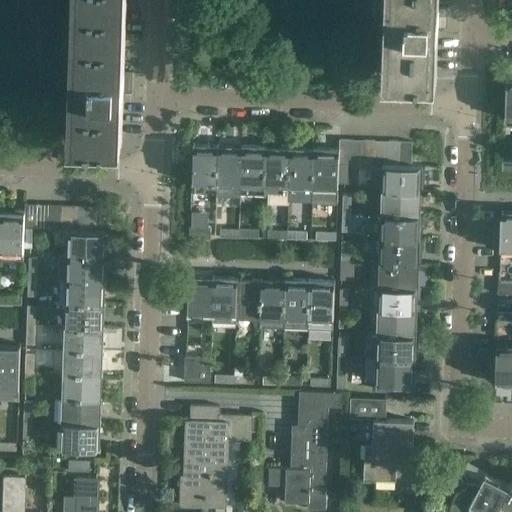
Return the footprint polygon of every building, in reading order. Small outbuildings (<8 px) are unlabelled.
[(69,135),(69,139),(122,140),(123,92),(132,93),(133,71),(124,71),(126,0),(73,0),(71,92),(69,135)] [(447,7),(439,6),(438,0),(386,0),(384,74),(436,76),(438,27),(447,27),(447,7)] [(189,53),(199,53),(202,53),(203,38),(190,37),(189,53)] [(339,148),(338,163),(347,163),(351,163),(352,139),(351,139),(341,139),(339,139),(339,148)] [(352,139),(351,163),(363,164),(364,140),(363,140),(353,140),(353,139),(352,139)] [(364,140),(363,164),(375,164),(376,140),(375,140),(365,140),(364,140)] [(376,140),(375,164),(384,164),(387,164),(388,141),(387,141),(377,140),(376,140)] [(387,164),(399,165),(400,141),(399,141),(388,141),(389,141),(388,141),(387,164)] [(400,141),(399,165),(411,165),(412,142),(411,142),(400,141),(401,141),(400,141)] [(217,192),(217,190),(219,145),(219,144),(218,144),(218,145),(195,144),(195,143),(194,143),(193,143),(192,191),(217,192)] [(241,183),(243,146),(243,145),(242,145),(242,146),(219,145),(217,190),(241,190),(241,183)] [(265,184),(267,147),(267,146),(266,146),(266,147),(243,146),(241,183),(241,190),(241,194),(265,195),(265,192),(265,184)] [(265,184),(265,192),(289,193),(289,184),(290,146),(290,148),(267,147),(265,184)] [(290,146),(289,184),(312,185),(313,185),(314,185),(315,148),(315,147),(314,147),(314,148),(291,148),(291,146),(290,146)] [(315,148),(314,185),(337,186),(338,186),(338,183),(338,163),(339,148),(338,148),(338,149),(315,148)] [(511,162),(502,162),(502,170),(511,170),(511,162)] [(338,163),(338,183),(344,183),(347,183),(347,163),(338,163)] [(383,188),(383,189),(420,190),(421,167),(422,167),(422,166),(411,165),(399,165),(387,164),(384,164),(383,188)] [(383,189),(382,213),(419,214),(420,191),(421,191),(421,190),(420,190),(383,189)] [(343,193),(343,212),(351,212),(352,193),(343,193)] [(36,228),(37,204),(36,204),(26,204),(25,204),(24,212),(24,228),(32,228),(36,228)] [(48,228),(49,204),(48,204),(48,205),(38,204),(37,204),(36,228),(48,228)] [(60,229),(61,205),(60,205),(50,205),(50,204),(49,204),(48,228),(60,229)] [(72,229),(73,205),(72,205),(62,205),(61,205),(60,229),(68,229),(72,229)] [(85,229),(85,206),(84,206),(74,205),(73,205),(72,229),(85,229)] [(86,206),(85,206),(85,229),(97,230),(97,206),(96,206),(86,206)] [(511,249),(511,211),(503,212),(503,211),(502,210),(501,210),(500,250),(501,250),(502,249),(511,249)] [(23,246),(24,228),(24,212),(24,213),(23,213),(23,214),(0,212),(0,261),(22,262),(23,246)] [(350,232),(351,212),(343,212),(342,231),(350,232)] [(382,213),(381,237),(418,238),(419,215),(420,215),(420,214),(419,214),(382,213)] [(287,238),(287,230),(288,223),(279,223),(279,230),(268,229),(268,238),(287,238)] [(189,235),(210,236),(210,228),(189,227),(189,235)] [(31,247),(32,228),(24,228),(23,246),(31,247)] [(240,237),(240,229),(220,228),(220,236),(240,237)] [(85,229),(72,229),(68,229),(67,254),(105,255),(106,231),(107,231),(108,231),(108,230),(97,230),(85,229)] [(259,229),(240,229),(240,237),(258,237),(259,229)] [(306,231),(287,230),(287,238),(306,239),(306,231)] [(316,231),(316,239),(336,240),(337,232),(316,231)] [(381,237),(380,261),(417,262),(418,239),(419,239),(419,238),(418,238),(381,237)] [(342,241),(341,259),(349,260),(350,241),(342,241)] [(106,255),(105,255),(67,254),(66,277),(104,279),(105,255),(106,255)] [(29,257),(28,276),(37,276),(37,257),(29,257)] [(349,280),(349,260),(341,259),(340,279),(349,280)] [(380,262),(380,285),(416,286),(417,263),(418,263),(418,262),(417,262),(380,261),(380,262)] [(189,275),(187,315),(188,315),(188,314),(188,313),(191,313),(212,314),(213,314),(214,276),(213,276),(213,277),(190,276),(190,275),(189,275)] [(36,296),(37,276),(28,276),(28,296),(36,296)] [(213,314),(212,321),(236,321),(237,315),(238,278),(238,277),(237,277),(237,278),(214,277),(214,276),(213,314)] [(106,279),(104,279),(66,277),(66,301),(104,303),(104,279),(106,279)] [(238,278),(237,315),(260,316),(262,279),(262,277),(261,277),(261,279),(238,278)] [(262,279),(260,316),(265,316),(284,316),(286,279),(286,278),(285,278),(285,279),(262,279)] [(284,316),(284,329),(285,329),(307,330),(308,317),(309,280),(301,280),(286,279),(284,316)] [(308,317),(307,330),(332,331),(333,320),(335,280),(334,280),(333,280),(333,281),(325,281),(310,280),(310,279),(309,279),(309,280),(308,317)] [(511,281),(498,281),(498,282),(499,282),(498,292),(498,294),(511,294),(511,281)] [(372,285),(371,309),(379,309),(416,310),(416,302),(420,302),(420,287),(418,287),(418,286),(416,286),(380,285),(372,285)] [(340,289),(339,308),(348,308),(348,289),(340,289)] [(21,305),(21,299),(21,296),(1,295),(1,304),(21,305)] [(497,313),(511,313),(511,300),(497,300),(497,301),(498,301),(498,311),(497,311),(497,313)] [(105,303),(104,303),(66,301),(65,325),(103,327),(104,303),(105,303)] [(27,305),(27,324),(35,324),(36,305),(27,305)] [(347,328),(348,308),(339,308),(339,327),(347,328)] [(378,333),(378,334),(415,335),(416,335),(416,334),(415,334),(416,311),(417,311),(417,310),(416,310),(379,309),(378,333)] [(34,345),(35,324),(27,324),(26,345),(34,345)] [(104,327),(103,327),(65,325),(64,349),(102,351),(103,327),(104,327)] [(377,356),(377,357),(414,359),(415,359),(415,358),(414,358),(415,335),(378,334),(377,356)] [(338,337),(338,356),(346,356),(347,337),(338,337)] [(511,345),(498,345),(498,344),(498,343),(497,343),(495,383),(496,383),(497,383),(497,382),(511,382),(511,345)] [(0,399),(18,400),(19,384),(20,344),(19,344),(19,345),(19,344),(19,346),(0,344),(0,399)] [(103,351),(102,351),(64,349),(64,373),(101,375),(102,351),(103,351)] [(26,353),(25,372),(33,372),(34,353),(26,353)] [(184,381),(210,382),(211,357),(185,356),(184,369),(185,369),(185,380),(184,380),(184,381)] [(346,375),(346,356),(338,356),(337,374),(346,375)] [(375,381),(375,382),(380,382),(415,383),(414,383),(414,382),(413,382),(414,374),(414,359),(377,357),(376,378),(376,381),(375,381)] [(33,392),(33,372),(25,372),(24,391),(33,392)] [(102,375),(101,375),(64,373),(63,397),(100,399),(101,375),(102,375)] [(234,383),(234,375),(215,374),(214,382),(234,383)] [(253,375),(234,375),(234,383),(253,383),(253,375)] [(282,384),(282,376),(263,376),(263,384),(282,384)] [(302,377),(282,376),(282,384),(301,385),(302,377)] [(311,377),(310,385),(330,386),(331,378),(311,377)] [(269,466),(269,467),(268,484),(285,485),(285,501),(308,502),(307,508),(326,508),(326,495),(325,495),(328,401),(341,401),(341,393),(299,392),(298,425),(304,425),(304,435),(291,435),(290,467),(269,466)] [(101,399),(100,399),(63,397),(62,421),(99,423),(100,399),(101,399)] [(386,398),(379,398),(350,397),(350,418),(374,419),(373,444),(365,444),(364,479),(375,480),(375,479),(395,480),(396,461),(412,462),(414,420),(386,419),(386,418),(385,418),(386,399),(386,398)] [(32,401),(24,401),(23,420),(32,420),(32,401)] [(186,419),(186,422),(184,465),(187,465),(187,474),(181,474),(180,505),(206,506),(207,500),(224,500),(224,501),(226,501),(228,440),(251,441),(252,415),(250,415),(240,415),(240,414),(239,414),(239,415),(230,415),(230,414),(219,413),(219,405),(191,404),(191,406),(191,417),(190,417),(190,419),(186,419)] [(31,440),(32,420),(23,420),(23,440),(31,440)] [(101,423),(99,423),(62,421),(62,445),(61,445),(61,446),(60,446),(60,447),(100,448),(100,447),(99,447),(99,423),(101,423)] [(0,440),(0,449),(16,450),(16,442),(0,440)] [(463,472),(444,509),(451,511),(497,511),(510,486),(484,473),(480,481),(464,473),(463,472)] [(4,475),(2,511),(24,511),(26,476),(8,475),(4,475)] [(98,511),(99,478),(75,477),(75,495),(64,495),(62,511),(98,511)] [(511,511),(511,481),(510,486),(497,511),(511,511)]
